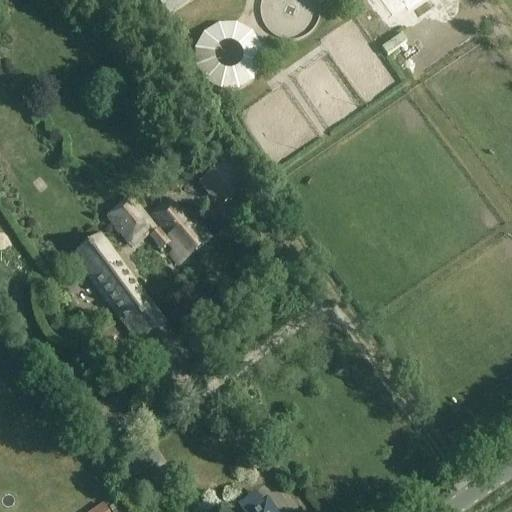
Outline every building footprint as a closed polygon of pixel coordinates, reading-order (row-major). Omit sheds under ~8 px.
[(155,0),(165,14),(168,11),(184,0),(155,0)] [(411,0),(413,3),(417,0),(391,0),(397,8),(408,0),(411,0)] [(223,167),(205,180),(222,204),(243,189),(233,175),(241,170),(228,152),(217,160),(223,167)] [(170,243),(175,250),(167,256),(177,268),(212,241),(200,225),(192,231),(187,225),(189,223),(172,201),(153,216),(172,241),(170,243)] [(99,241),(74,259),(137,344),(162,325),(99,241)] [(155,492),(171,481),(162,469),(146,479),(155,492)] [(274,511),(267,500),(250,511),(274,511)]
